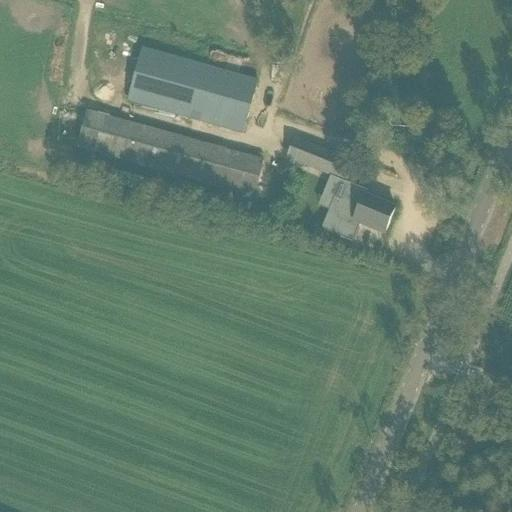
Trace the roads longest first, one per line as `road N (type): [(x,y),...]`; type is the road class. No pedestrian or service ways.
road 1 (tertiary): [(422,357),(511,143)]
road 2 (tertiary): [(363,511),(422,357)]
